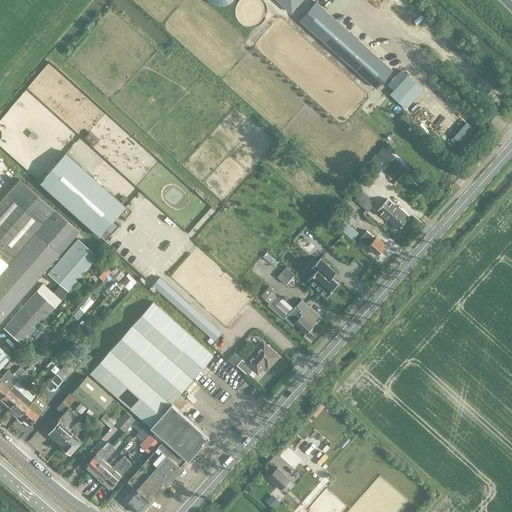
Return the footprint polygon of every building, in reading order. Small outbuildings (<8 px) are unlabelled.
[(277,0),(292,13),(302,0),(277,0)] [(316,1),(299,19),(376,88),(393,70),(316,1)] [(394,89),(390,92),(406,107),(424,88),(402,67),(387,83),(394,89)] [(465,145),(478,131),(467,121),(454,135),(465,145)] [(89,131),(85,136),(94,144),(98,140),(89,131)] [(66,152),(39,182),(100,236),(126,206),(66,152)] [(0,199),(0,320),(79,230),(19,178),(0,199)] [(357,196),(355,199),(368,211),(376,202),(363,190),(361,192),(359,190),(355,195),(357,196)] [(377,210),(393,224),(398,229),(410,216),(399,206),(397,208),(387,200),(377,210)] [(338,215),(345,220),(351,226),(356,221),(349,215),(354,210),(347,204),(338,215)] [(351,226),(345,220),(339,227),(352,239),(358,233),(351,226)] [(377,256),(386,246),(376,237),(375,239),(366,231),(359,239),(377,256)] [(67,290),(97,256),(77,238),(47,272),(67,290)] [(178,255),(170,264),(174,268),(182,259),(178,255)] [(315,272),(308,280),(326,296),(338,284),(331,278),(332,277),(336,273),(336,272),(320,258),(311,268),(315,272)] [(111,271),(120,279),(126,273),(117,265),(111,271)] [(98,274),(103,279),(112,271),(108,266),(98,274)] [(286,285),(295,275),(286,267),(277,277),(286,285)] [(129,288),(138,280),(129,271),(120,280),(129,288)] [(247,272),(241,280),(245,283),(251,275),(247,272)] [(160,277),(153,284),(183,311),(190,304),(160,277)] [(261,295),(270,303),(268,305),(283,318),(293,307),(278,294),(269,286),(261,295)] [(3,328),(22,344),(55,306),(36,290),(3,328)] [(321,317),(302,300),(297,305),(296,305),(293,308),(294,308),(286,318),(293,325),(295,323),(306,333),(321,317)] [(90,372),(151,426),(165,438),(162,443),(165,445),(169,449),(186,464),(189,460),(210,437),(172,403),(213,356),(153,302),(90,372)] [(192,310),(188,315),(211,335),(215,330),(192,310)] [(48,343),(43,338),(32,351),(37,355),(48,343)] [(279,356),(264,342),(246,362),(242,359),(237,365),(248,375),(253,370),(258,374),(269,361),(272,364),(279,356)] [(0,368),(11,356),(0,347),(0,368)] [(231,348),(225,354),(235,364),(241,357),(231,348)] [(0,378),(0,398),(25,370),(20,366),(13,374),(7,370),(2,376),(0,378)] [(25,370),(0,398),(10,407),(26,388),(25,389),(18,383),(27,373),(25,370)] [(56,373),(44,386),(51,393),(63,380),(56,373)] [(77,421),(78,420),(85,412),(94,420),(113,398),(87,375),(71,392),(71,391),(56,407),(62,413),(57,419),(60,422),(49,433),(62,445),(73,433),(72,433),(81,424),(77,421)] [(26,388),(10,407),(19,416),(40,392),(38,390),(33,395),(26,388)] [(40,392),(19,416),(29,424),(42,410),(41,409),(44,406),(40,402),(45,396),(40,392)] [(136,420),(125,410),(119,417),(118,419),(115,422),(115,423),(125,432),(132,424),(136,420)] [(108,411),(101,419),(111,427),(115,423),(115,422),(118,419),(108,411)] [(73,433),(62,445),(61,445),(71,454),(82,442),(76,436),(85,426),(78,420),(77,421),(81,424),(72,433),(73,433)] [(136,420),(132,424),(139,430),(143,426),(136,420)] [(139,430),(137,434),(143,439),(150,432),(143,426),(139,430)] [(143,439),(139,444),(151,455),(162,443),(150,432),(143,439)] [(85,467),(92,472),(103,459),(102,458),(113,446),(110,443),(105,449),(102,447),(85,467)] [(142,511),(182,468),(186,464),(169,449),(165,445),(162,443),(151,455),(127,481),(135,487),(123,500),(136,511),(142,511)] [(103,459),(92,472),(98,477),(110,464),(106,461),(116,449),(113,446),(102,458),(103,459)] [(115,470),(104,483),(110,488),(128,468),(127,468),(129,466),(136,459),(137,455),(133,452),(127,459),(116,471),(115,470)] [(110,464),(98,477),(104,483),(115,470),(116,471),(127,459),(124,456),(113,468),(110,464)] [(281,489),(290,479),(278,467),(268,477),(281,489)] [(266,500),(274,507),(281,500),(273,492),(266,500)]
